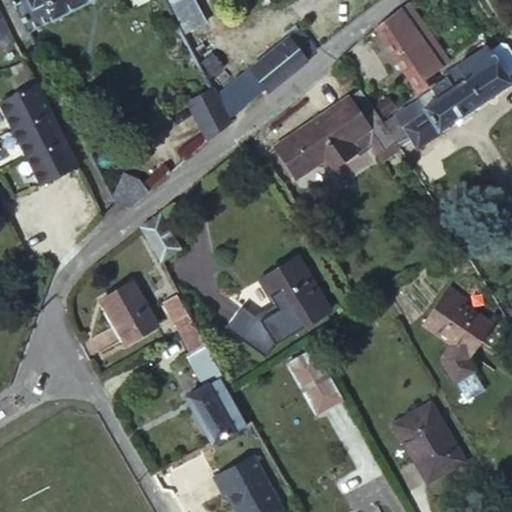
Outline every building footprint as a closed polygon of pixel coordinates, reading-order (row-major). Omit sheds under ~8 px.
[(8,0),(25,32),(86,0),(8,0)] [(193,0),(165,0),(166,1),(182,32),(204,20),(193,0)] [(406,2),(374,27),(417,93),(436,80),(431,73),(448,61),(406,2)] [(264,89),(266,92),(308,60),(305,57),(315,50),(294,25),(285,33),(288,37),(216,97),(227,120),(264,89)] [(423,108),(433,122),(437,130),(510,81),(507,76),(511,72),(511,53),(505,43),(500,42),(489,50),(486,45),(455,64),(459,70),(431,88),(438,98),(423,108)] [(199,63),(206,78),(220,67),(210,54),(199,63)] [(35,81),(0,99),(0,105),(12,129),(49,110),(42,97),(35,81)] [(207,139),(229,123),(227,120),(216,97),(211,89),(186,102),(207,139)] [(272,147),(293,180),(322,161),(329,171),(370,143),(377,138),(385,150),(394,144),(381,127),(357,91),(272,147)] [(418,100),(396,114),(410,136),(417,146),(439,131),(437,130),(433,122),(423,108),(418,100)] [(391,106),(377,114),(383,123),(396,114),(391,106)] [(49,110),(12,129),(26,156),(63,136),(61,133),(49,110)] [(396,114),(383,123),(395,143),(396,145),(410,136),(396,114)] [(63,136),(26,156),(40,183),(77,164),(63,136)] [(382,161),(400,150),(396,145),(395,143),(394,144),(385,150),(377,138),(370,143),(382,161)] [(128,207),(148,191),(137,177),(123,174),(112,201),(128,207)] [(158,214),(140,227),(158,260),(178,248),(158,214)] [(282,339),(290,334),(327,312),(294,258),(257,280),(271,303),(252,315),(239,306),(223,329),(263,358),(279,336),(282,339)] [(131,282),(100,299),(125,343),(155,325),(131,282)] [(447,288),(422,324),(450,344),(440,358),(453,381),(471,370),(467,364),(466,359),(489,325),(461,304),(464,300),(447,288)] [(163,303),(180,334),(192,327),(175,296),(163,303)] [(192,327),(180,334),(190,353),(184,356),(201,387),(185,397),(211,444),(244,426),(217,378),(220,377),(192,327)] [(317,349),(288,364),(317,419),(346,403),(317,349)] [(391,425),(412,461),(419,456),(432,479),(462,462),(428,403),(391,425)] [(419,456),(412,461),(425,483),(432,479),(419,456)] [(278,511),(250,457),(211,478),(220,495),(224,494),(233,511),(235,511),(238,511),(278,511)] [(323,511),(311,490),(299,498),(307,511),(323,511)]
